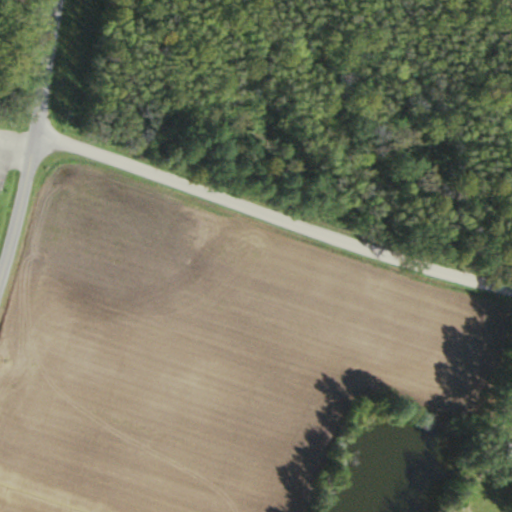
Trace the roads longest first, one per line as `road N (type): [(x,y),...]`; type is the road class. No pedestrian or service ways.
road 1 (residential): [(511,293),(396,265),(38,143)]
road 2 (residential): [(0,290),(38,143),(56,0)]
